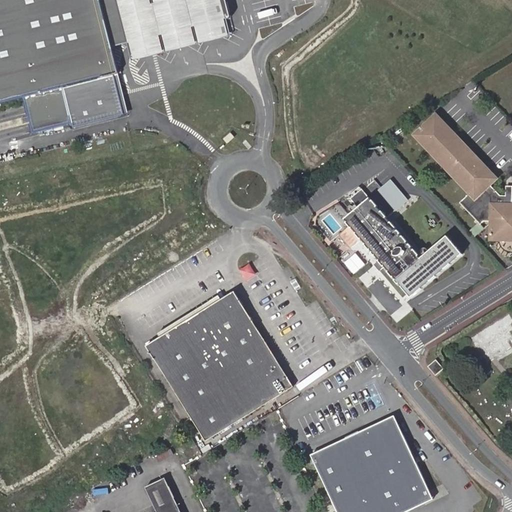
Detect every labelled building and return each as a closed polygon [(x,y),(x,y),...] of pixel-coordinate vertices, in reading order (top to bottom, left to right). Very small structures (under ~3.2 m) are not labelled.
[(0,0),(0,104),(24,98),(33,134),(73,124),(64,88),(120,74),(113,47),(118,46),(121,41),(110,0),(0,0)] [(110,0),(121,41),(118,46),(129,44),(134,59),(154,54),(229,36),(219,0),(110,0)] [(511,188),(506,188),(506,196),(500,195),(490,184),(497,178),(436,114),(414,134),(470,193),(460,202),(481,224),(485,220),(492,221),(490,239),(511,240),(511,188)] [(382,188),(400,209),(413,198),(395,177),(382,188)] [(372,201),(362,188),(351,198),(359,207),(346,219),(348,222),(347,222),(352,228),(343,236),(352,247),(362,238),(366,243),(365,244),(370,249),(371,248),(373,251),(372,252),(375,255),(376,254),(380,259),(374,264),(379,270),(385,265),(390,271),(388,272),(394,277),(395,276),(397,279),(395,280),(410,296),(462,254),(446,236),(421,258),(419,256),(420,255),(415,249),(414,250),(412,247),(413,246),(410,244),(409,245),(407,242),(408,241),(404,236),(403,237),(401,234),(402,233),(399,230),(398,230),(396,228),(397,227),(392,221),(391,222),(386,217),(387,217),(383,211),(382,212),(377,206),(378,205),(373,200),(372,201)] [(348,260),(356,271),(368,263),(360,251),(348,260)] [(248,264),(238,270),(245,281),(255,275),(248,264)] [(295,280),(290,283),(295,291),(301,288),(295,280)] [(206,441),(294,386),(235,291),(147,345),(206,441)] [(429,366),(436,374),(444,368),(436,359),(429,366)] [(394,415),(385,419),(398,424),(394,415)] [(398,424),(385,419),(311,454),(337,511),(404,511),(424,503),(429,490),(398,424)] [(181,511),(165,478),(146,487),(158,511),(181,511)] [(433,499),(429,490),(424,503),(433,499)]
